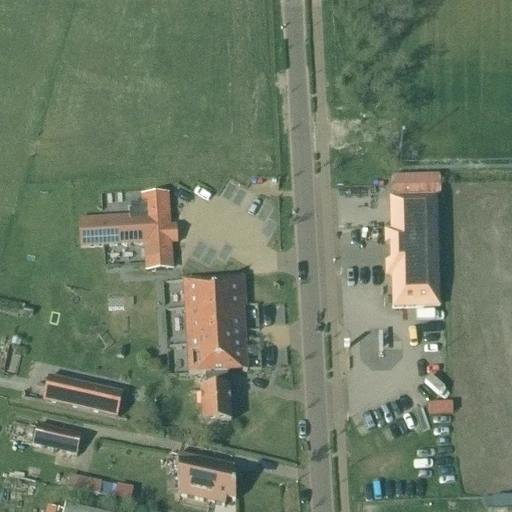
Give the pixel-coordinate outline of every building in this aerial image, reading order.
[(392,180),(392,199),(436,198),(440,198),(439,179),(392,180)] [(174,227),(168,227),(167,196),(140,197),(141,205),(131,206),(131,218),(78,221),(80,251),(144,247),(145,274),(171,272),(170,246),(175,246),(174,227)] [(391,277),(392,309),(438,308),(436,198),(392,199),(389,199),(390,232),(384,232),(384,246),(392,245),(393,263),(385,264),(385,277),(391,277)] [(243,309),(245,308),(243,279),(182,283),(188,377),(205,376),(206,392),(200,392),(202,426),(230,424),(228,390),(226,390),(226,374),(246,373),(243,309)] [(24,309),(22,316),(31,318),(33,311),(24,309)] [(105,417),(110,394),(48,380),(42,403),(105,417)] [(37,426),(32,447),(76,457),(81,436),(37,426)] [(235,503),(233,469),(177,456),(179,498),(224,508),(226,501),(235,503)] [(69,477),(66,490),(99,497),(101,484),(69,477)] [(133,497),(131,504),(138,506),(140,499),(133,497)] [(511,497),(485,499),(486,508),(492,508),(492,510),(511,508),(511,497)]
